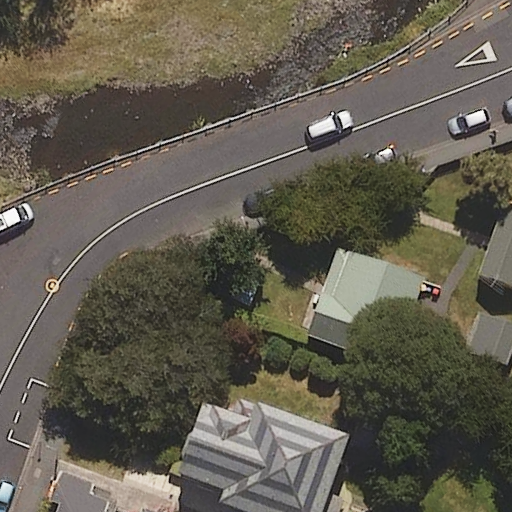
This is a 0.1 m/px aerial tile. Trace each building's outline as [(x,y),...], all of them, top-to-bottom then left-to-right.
[(511,212),(507,211),(482,278),(511,288),(511,212)] [(423,279),(335,251),(307,337),(395,366),(423,279)] [(260,276),(224,262),(212,292),(249,306),(260,276)] [(511,349),(511,329),(479,317),(466,352),(505,367),(511,349)] [(325,501),(344,443),(240,408),(236,420),(199,407),(175,478),(222,493),(217,508),(229,511),(337,511),(339,505),(325,501)] [(103,511),(105,503),(63,489),(55,511),(103,511)]
